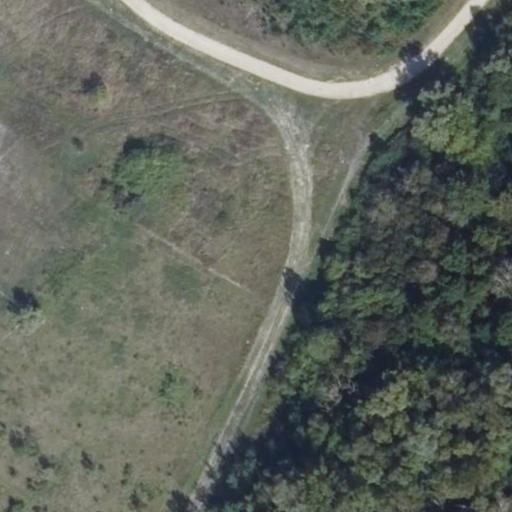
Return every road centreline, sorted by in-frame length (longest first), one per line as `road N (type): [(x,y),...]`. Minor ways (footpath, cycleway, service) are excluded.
road 1 (track): [(385,85),(191,511)]
road 2 (track): [(133,0),(209,47),(315,91),(385,85),(430,67),(485,0)]
